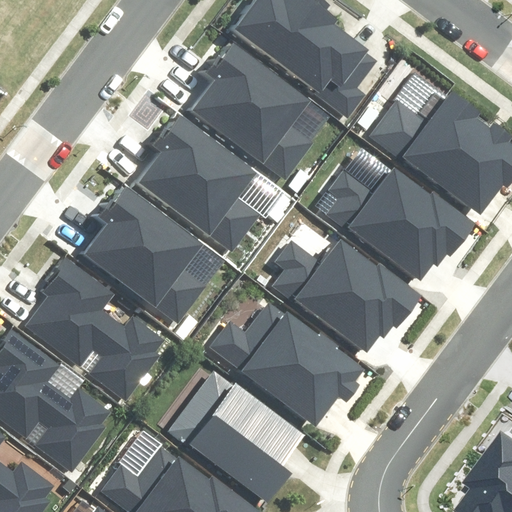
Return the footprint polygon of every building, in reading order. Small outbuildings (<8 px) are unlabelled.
[(327,9),(330,5),(323,0),(260,0),(237,30),(348,115),(364,96),(356,90),(378,62),(367,54),(371,49),(337,23),(341,19),(327,9)] [(285,182),(314,144),(289,126),(310,99),(232,41),(207,73),(216,80),(192,111),(285,182)] [(510,182),(511,178),(511,147),(507,143),(511,136),(511,133),(493,120),(490,124),(479,117),(490,102),(459,79),(427,122),(399,102),(374,137),(478,213),(504,178),(510,182)] [(233,254),(261,216),(237,198),(257,171),(179,112),(155,145),(163,151),(139,183),(233,254)] [(374,196),(344,174),(333,190),(343,198),(331,213),(422,280),(433,265),(438,269),(446,257),(450,259),(477,223),(435,192),(432,196),(395,168),(374,196)] [(178,326),(207,288),(182,270),(203,243),(125,185),(100,217),(109,224),(85,255),(178,326)] [(279,284),(369,349),(379,335),(385,336),(393,326),(397,329),(422,295),(380,264),(376,269),(342,243),(323,269),(292,246),(280,262),(290,269),(279,284)] [(115,294),(65,258),(42,289),(51,295),(29,326),(78,362),(90,346),(104,356),(90,375),(126,402),(162,353),(158,350),(167,338),(133,314),(126,324),(105,308),(115,294)] [(208,347),(315,429),(341,396),(346,402),(359,384),(355,381),(364,369),(334,347),(337,343),(321,330),(320,335),(270,297),(244,330),(230,319),(208,347)] [(60,368),(11,331),(0,346),(0,418),(24,435),(35,419),(49,429),(35,448),(72,475),(108,426),(104,423),(112,412),(79,387),(72,397),(50,381),(60,368)] [(284,467),(307,435),(214,369),(168,433),(270,507),(294,474),(284,467)] [(46,498),(55,485),(20,459),(13,468),(0,458),(0,444),(7,435),(0,430),(0,511),(43,511),(51,501),(46,498)] [(101,491),(130,511),(264,511),(265,511),(212,473),(208,478),(161,444),(138,475),(121,463),(101,491)]
